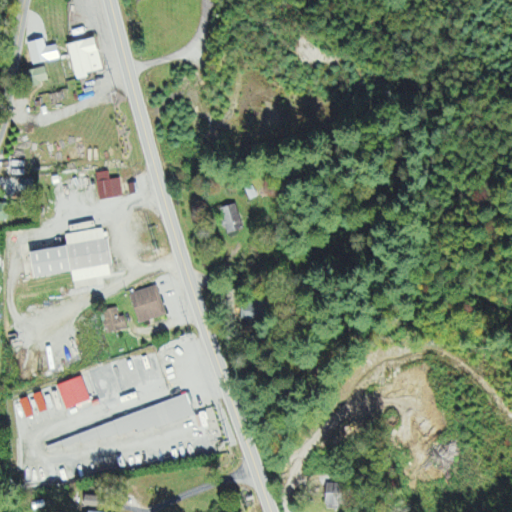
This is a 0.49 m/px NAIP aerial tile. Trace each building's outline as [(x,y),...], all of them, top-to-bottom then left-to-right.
[(27,46),(33,69),(61,62),(57,47),(46,50),(44,42),(27,46)] [(103,74),(97,42),(70,47),(77,83),(88,81),(88,76),(103,74)] [(50,84),(45,69),(31,74),(35,88),(50,84)] [(120,180),(111,182),(109,173),(96,175),(101,202),(124,198),(120,180)] [(0,222),(9,222),(8,205),(0,205),(0,222)] [(222,209),(225,235),(243,233),(239,207),(222,209)] [(32,253),(36,279),(73,274),(76,292),(104,287),(102,280),(114,279),(107,230),(66,236),(68,248),(32,253)] [(132,295),(140,325),(167,318),(159,288),(132,295)] [(241,322),(266,323),(266,304),(241,304),(241,322)] [(101,314),(106,336),(129,330),(125,318),(120,319),(118,310),(101,314)] [(90,405),(84,380),(59,386),(65,411),(90,405)] [(194,416),(189,399),(77,434),(82,450),(194,416)] [(345,486),(327,486),(327,509),(344,509),(345,486)] [(85,508),(102,509),(103,499),(86,497),(85,508)]
